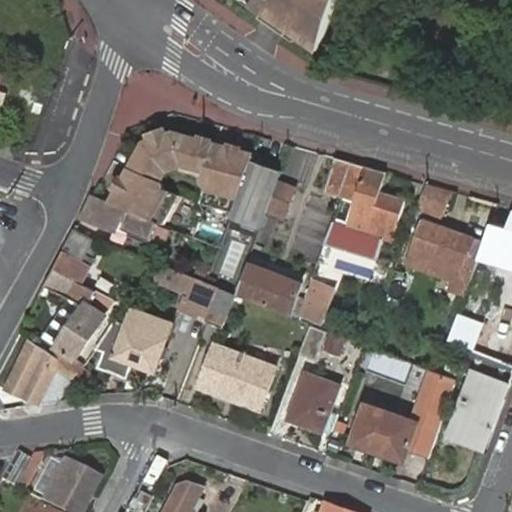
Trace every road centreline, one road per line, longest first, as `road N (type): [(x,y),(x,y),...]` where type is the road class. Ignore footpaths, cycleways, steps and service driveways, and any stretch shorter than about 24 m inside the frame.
road 1 (tertiary): [(511,160),(234,75),(129,0)]
road 2 (residential): [(160,426),(415,511)]
road 3 (residential): [(129,0),(70,195)]
road 4 (residential): [(0,436),(94,419),(160,426)]
road 5 (residential): [(70,195),(0,334)]
